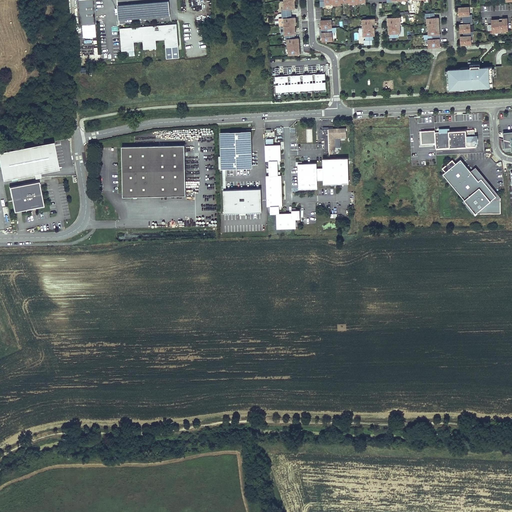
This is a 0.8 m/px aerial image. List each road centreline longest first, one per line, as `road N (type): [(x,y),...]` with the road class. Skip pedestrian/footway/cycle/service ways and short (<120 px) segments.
road 1 (residential): [(0,238),(78,228),(86,204),(76,149),(87,136),(156,122),(337,112)]
road 2 (residential): [(337,112),(493,102)]
road 3 (unknown): [(256,116),(264,220),(224,223)]
road 4 (unknown): [(287,115),(292,195),(347,198)]
road 5 (residential): [(337,112),(333,57),(313,45),(309,0)]
